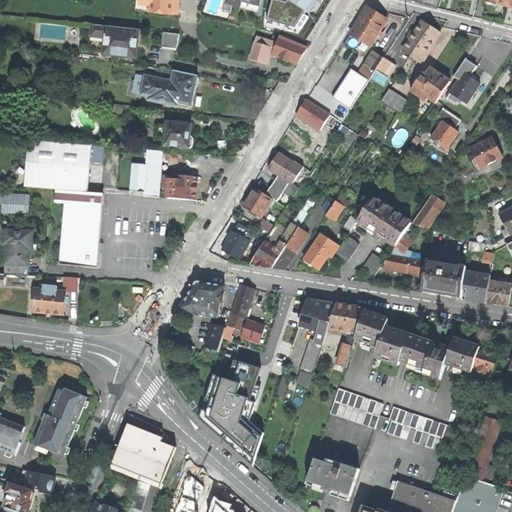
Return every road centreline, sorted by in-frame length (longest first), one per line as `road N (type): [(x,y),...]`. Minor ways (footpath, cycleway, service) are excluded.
road 1 (residential): [(188,264),(511,318)]
road 2 (residential): [(188,264),(353,0)]
road 3 (residential): [(130,370),(176,424),(279,511)]
road 4 (residential): [(75,511),(130,370)]
road 5 (tertiary): [(130,370),(90,348),(0,332)]
road 6 (residential): [(511,32),(392,0)]
road 7 (residential): [(130,370),(188,264)]
